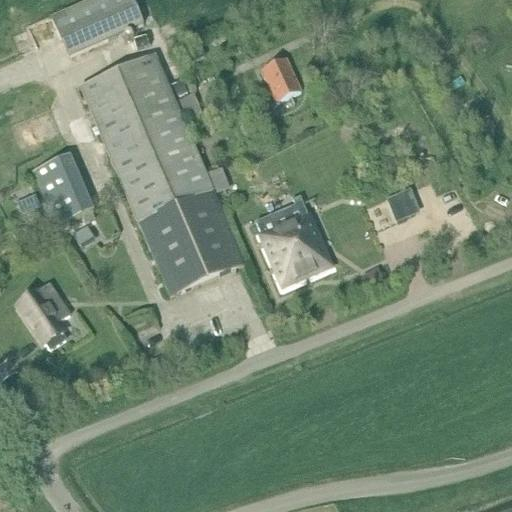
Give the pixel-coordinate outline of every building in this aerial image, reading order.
[(131,0),(95,0),(49,20),(68,61),(143,27),(131,0)] [(154,56),(80,89),(171,297),(245,265),(154,56)] [(302,96),(287,63),(261,75),(276,108),(302,96)] [(202,115),(194,97),(176,104),(184,123),(188,121),(193,135),(204,130),(198,117),(202,115)] [(302,204),(256,224),(262,237),(261,237),(284,290),(333,268),(310,216),(308,217),(302,204)] [(47,289),(18,308),(42,346),(44,344),(48,350),(62,341),(59,337),(62,335),(56,327),(67,319),(47,289)]
